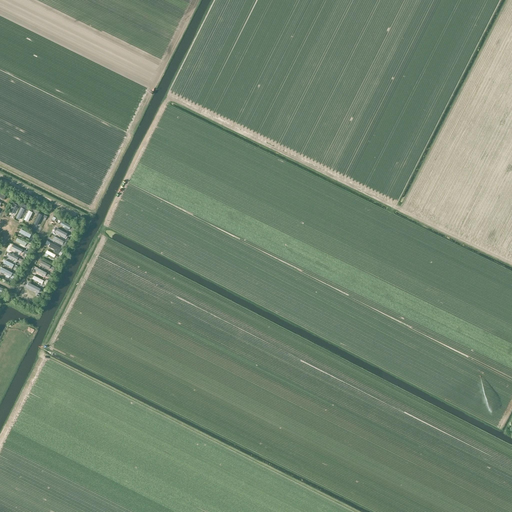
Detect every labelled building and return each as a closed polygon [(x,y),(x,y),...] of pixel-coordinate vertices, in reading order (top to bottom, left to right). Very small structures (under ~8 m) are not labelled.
[(32,212),(29,210),(24,219),(28,221),(32,212)] [(42,215),(37,213),(33,222),(37,225),(42,215)] [(71,226),(62,221),(60,224),(69,229),(71,226)] [(31,234),(21,229),(20,232),(29,237),(31,234)] [(68,234),(58,229),(56,232),(66,237),(68,234)] [(26,243),(17,238),(15,241),(25,246),(26,243)] [(60,248),(51,243),(49,246),(59,251),(60,248)] [(23,250),(13,245),(11,248),(21,253),(23,250)] [(56,255),(46,250),(45,253),(54,258),(56,255)] [(50,265),(41,261),(40,264),(49,269),(50,265)] [(13,273),(1,267),(0,269),(0,271),(11,277),(13,273)] [(43,280),(33,275),(32,278),(42,284),(43,280)] [(40,287),(30,282),(28,286),(38,291),(40,287)] [(35,294),(25,289),(24,292),(34,297),(35,294)]
